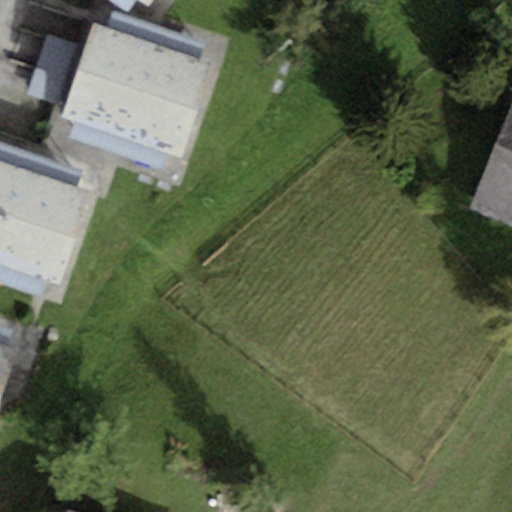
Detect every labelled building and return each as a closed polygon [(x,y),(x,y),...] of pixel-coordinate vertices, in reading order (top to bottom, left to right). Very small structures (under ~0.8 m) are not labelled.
[(159,0),(136,0),(153,11),(159,0)] [(212,74),(98,36),(68,125),(182,163),(212,74)] [(76,94),(83,47),(48,42),(41,88),(76,94)] [(511,92),(470,207),(511,221),(511,92)] [(97,200),(0,168),(0,273),(66,295),(97,200)] [(0,425),(21,358),(0,351),(0,425)]
